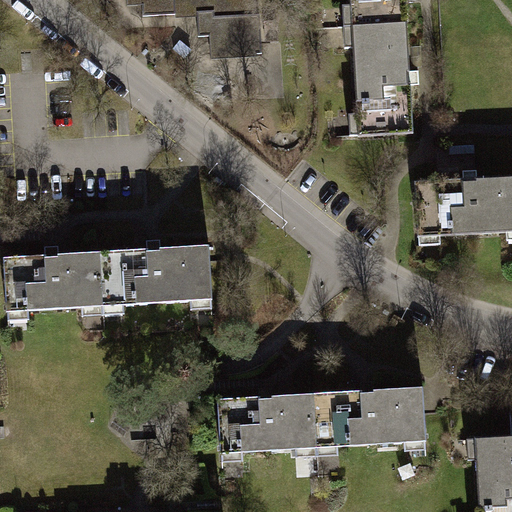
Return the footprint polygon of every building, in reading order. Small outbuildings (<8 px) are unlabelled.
[(129,0),(130,2),(143,2),(144,16),(176,15),(175,0),(177,0),(197,0),(199,37),(214,36),(215,56),(262,54),(260,15),(257,15),(256,0),(129,0)] [(341,0),(343,38),(407,35),(405,0),(341,0)] [(343,38),(349,150),(413,147),(407,35),(343,38)] [(410,174),(412,247),(511,243),(511,170),(468,172),(410,174)] [(92,248),(97,315),(205,306),(200,238),(92,248)] [(0,252),(0,320),(95,316),(92,248),(0,252)] [(359,389),(306,391),(309,457),(417,453),(413,387),(359,389)] [(215,396),(218,461),(309,457),(306,391),(215,396)] [(511,511),(511,431),(470,433),(473,511),(511,511)]
